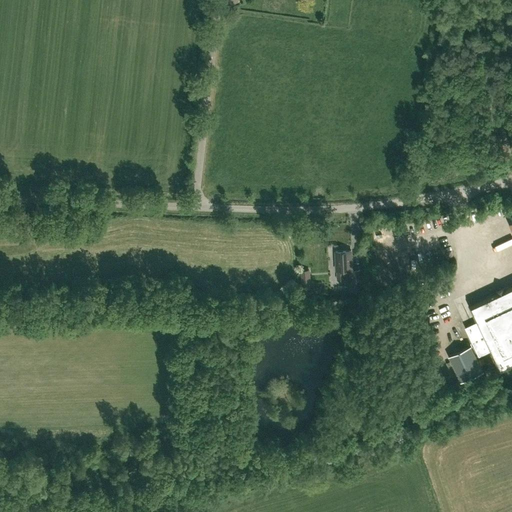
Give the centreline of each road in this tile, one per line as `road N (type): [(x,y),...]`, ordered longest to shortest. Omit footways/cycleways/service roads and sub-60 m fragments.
road 1 (unclassified): [(511,174),(473,189),(323,210),(0,197)]
road 2 (unknown): [(237,207),(244,0)]
